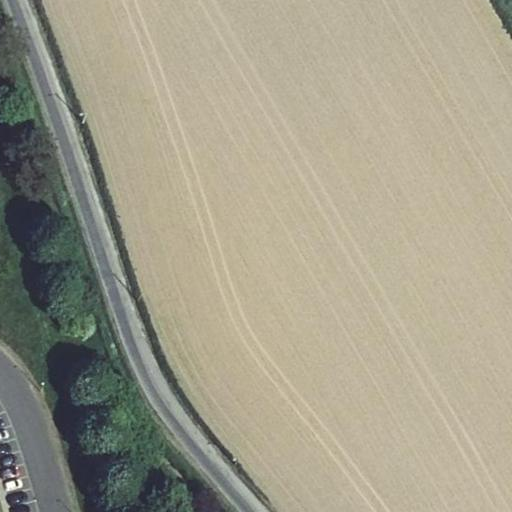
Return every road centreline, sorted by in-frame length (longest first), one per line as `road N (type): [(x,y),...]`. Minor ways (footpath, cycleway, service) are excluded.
road 1 (residential): [(249,511),(138,355),(9,0)]
road 2 (unclassified): [(55,511),(15,393),(0,378)]
